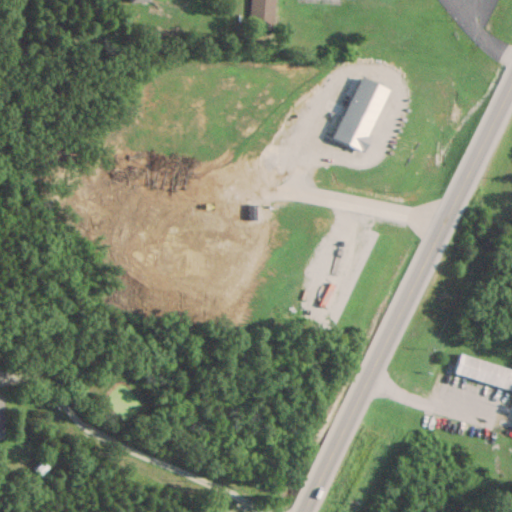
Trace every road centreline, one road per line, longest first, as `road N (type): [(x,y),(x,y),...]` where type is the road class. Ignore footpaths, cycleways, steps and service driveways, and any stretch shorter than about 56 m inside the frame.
road 1 (primary): [(301,511),(511,77)]
road 2 (residential): [(271,511),(103,443),(34,365)]
